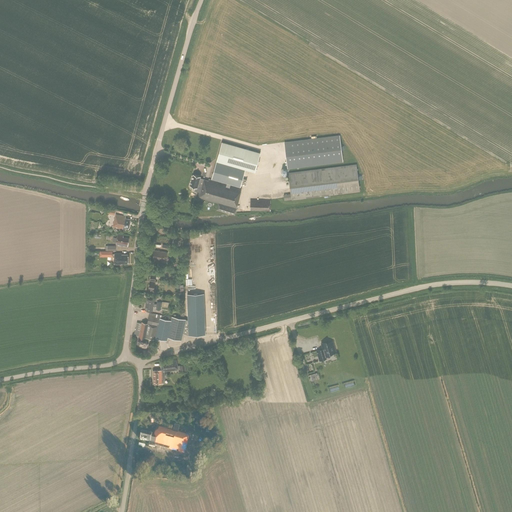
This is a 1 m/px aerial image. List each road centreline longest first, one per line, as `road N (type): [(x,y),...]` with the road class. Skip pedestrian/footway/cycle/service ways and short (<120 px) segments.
road 1 (tertiary): [(140,362),(404,290),(452,282),(511,286)]
road 2 (tertiary): [(125,357),(144,191),(201,0)]
road 3 (tertiary): [(120,511),(140,362)]
road 4 (tertiary): [(0,380),(125,357)]
